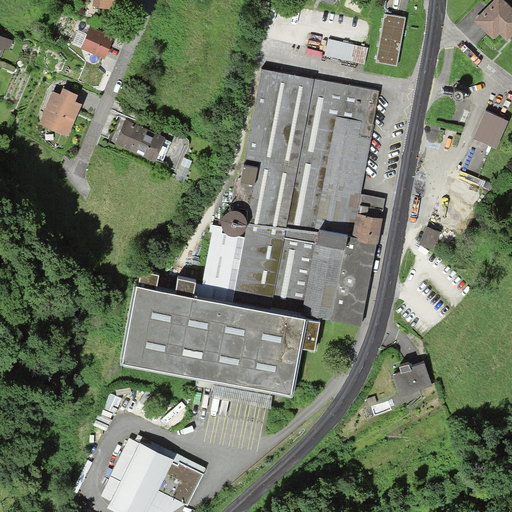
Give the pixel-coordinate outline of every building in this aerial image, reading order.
[(95,0),(94,6),(113,8),(113,0),(95,0)] [(506,38),(511,31),(511,13),(498,0),(496,0),(476,21),(486,30),(491,26),(493,26),(506,38)] [(396,66),(405,18),(383,14),(374,62),(396,66)] [(81,47),(104,57),(112,38),(89,28),(81,47)] [(364,61),(365,53),(328,44),(326,52),(364,61)] [(260,69),(243,159),(258,162),(249,211),(244,237),(211,231),(201,285),(318,317),(360,325),(379,219),(383,199),(359,195),(378,91),(260,69)] [(450,97),(451,99),(460,101),(462,100),(464,90),(463,89),(453,87),(452,88),(450,97)] [(80,105),(54,94),(41,123),(67,135),(80,105)] [(484,110),(472,138),(491,146),(503,119),(484,110)] [(111,141),(121,118),(117,116),(107,139),(111,141)] [(179,146),(179,145),(145,131),(144,134),(136,130),(137,128),(124,122),(115,143),(161,163),(160,165),(170,168),(179,146)] [(180,144),(187,147),(189,141),(182,138),(180,144)] [(249,211),(258,162),(243,159),(234,180),(229,207),(232,207),(241,209),(249,211)] [(241,211),(241,209),(232,207),(232,208),(227,209),(223,212),(220,216),(219,221),(220,226),(223,230),(227,233),(231,235),(236,234),(241,232),(244,229),(245,226),(246,222),(246,219),(244,214),(241,211)] [(431,249),(438,232),(427,228),(420,244),(431,249)] [(419,245),(416,243),(411,254),(415,256),(419,245)] [(133,283),(118,360),(214,378),(213,385),(269,395),(270,388),(290,392),(299,346),(314,349),(319,320),(317,319),(318,317),(201,285),(194,284),(195,279),(177,276),(174,291),(155,287),(158,273),(140,269),(137,284),(133,283)] [(423,362),(422,362),(409,366),(408,362),(398,366),(400,372),(395,373),(402,395),(431,385),(423,362)] [(368,406),(376,403),(374,397),(366,400),(368,406)] [(186,504),(202,474),(178,462),(177,465),(169,461),(171,459),(169,458),(170,456),(168,455),(167,457),(139,443),(109,502),(128,511),(144,511),(157,486),(164,490),(163,493),(186,504)]
